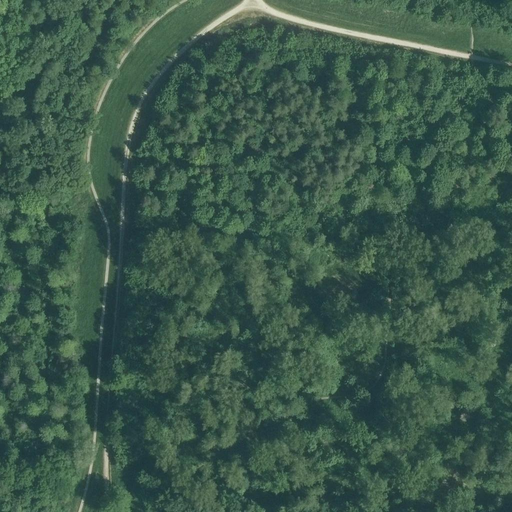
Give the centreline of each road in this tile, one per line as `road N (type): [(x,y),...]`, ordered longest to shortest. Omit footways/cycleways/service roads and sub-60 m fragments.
road 1 (track): [(112,511),(106,473),(128,134),(141,99),(180,49),(252,5)]
road 2 (track): [(252,0),(268,13),(511,62)]
